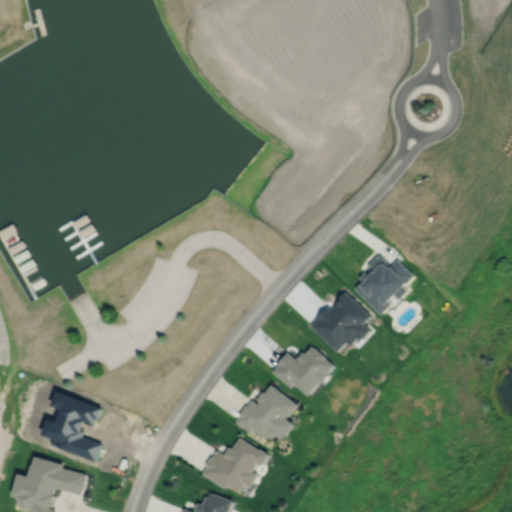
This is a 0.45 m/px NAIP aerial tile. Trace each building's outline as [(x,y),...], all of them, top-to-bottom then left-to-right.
[(377,255),(369,263),(371,264),(368,267),(372,271),(369,274),(366,271),(360,277),(364,281),(363,282),(362,281),(356,288),(381,313),(391,303),(388,300),(395,293),(400,298),(409,289),(404,285),(406,282),(407,283),(415,274),(399,258),(392,265),(381,254),(378,256),(377,255)] [(236,421),(252,433),(255,430),(266,438),(268,435),(270,437),(275,436),(276,434),(282,439),(294,423),(286,417),(290,412),(291,413),(298,404),(272,384),(265,392),(263,391),(257,399),(260,401),(258,404),(252,399),(248,406),(246,405),(239,414),(241,415),(236,421)] [(218,450),(214,457),(213,457),(207,466),(208,466),(204,474),(227,488),(229,484),(240,490),(244,483),(250,487),(258,474),(252,471),(257,462),(262,465),(269,454),(260,448),(259,449),(240,437),(237,442),(236,442),(232,447),(226,455),(218,450)] [(36,456),(34,465),(33,464),(29,476),(19,473),(13,496),(19,498),(26,510),(30,508),(32,511),(54,511),(52,507),(56,496),(54,495),(56,488),(82,495),(83,490),(84,491),(87,479),(88,474),(63,467),(64,464),(36,456)] [(212,492),(210,498),(208,497),(205,505),(200,503),(197,511),(195,511),(186,509),(184,511),(231,511),(236,501),(212,492)]
